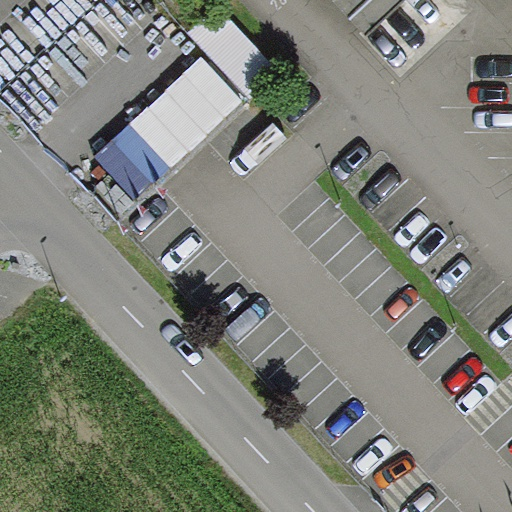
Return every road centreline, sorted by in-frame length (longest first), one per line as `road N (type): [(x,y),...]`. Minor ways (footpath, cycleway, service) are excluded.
road 1 (unknown): [(391,82),(256,220),(511,501)]
road 2 (unclassified): [(313,511),(0,175)]
